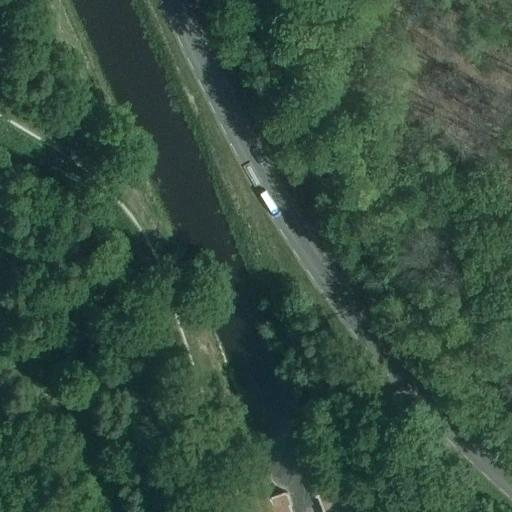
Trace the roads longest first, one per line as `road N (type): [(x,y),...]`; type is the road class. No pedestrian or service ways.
road 1 (primary): [(511,482),(408,380),(296,236),(172,0)]
road 2 (track): [(162,253),(103,273),(40,337),(108,511)]
road 3 (track): [(261,511),(162,253)]
road 4 (track): [(50,0),(75,57),(100,164)]
